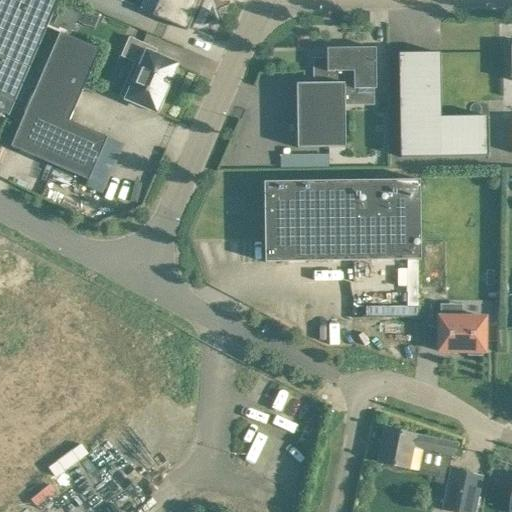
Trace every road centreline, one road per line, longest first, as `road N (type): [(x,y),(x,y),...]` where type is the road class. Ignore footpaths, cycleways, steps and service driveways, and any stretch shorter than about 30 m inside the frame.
road 1 (unclassified): [(139,283),(261,2)]
road 2 (unclassified): [(330,511),(353,395),(511,433)]
road 3 (residential): [(261,2),(511,0)]
road 4 (unclassified): [(139,283),(0,209)]
